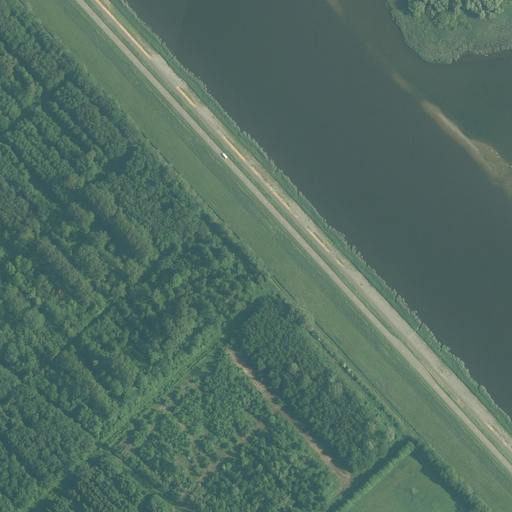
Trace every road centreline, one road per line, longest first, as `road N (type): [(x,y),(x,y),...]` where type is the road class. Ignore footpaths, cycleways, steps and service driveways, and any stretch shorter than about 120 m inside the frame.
road 1 (tertiary): [(79,0),(511,470)]
road 2 (track): [(0,368),(100,446)]
